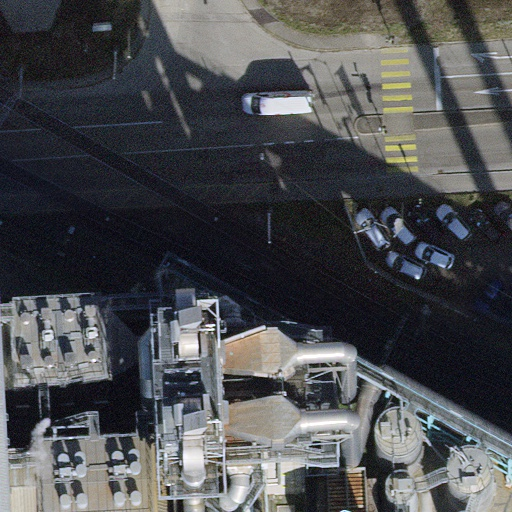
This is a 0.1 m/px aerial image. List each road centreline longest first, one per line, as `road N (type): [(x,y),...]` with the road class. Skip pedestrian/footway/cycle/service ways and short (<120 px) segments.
road 1 (primary): [(200,131),(511,116)]
road 2 (primary): [(0,144),(200,131)]
road 3 (residential): [(200,131),(184,0)]
